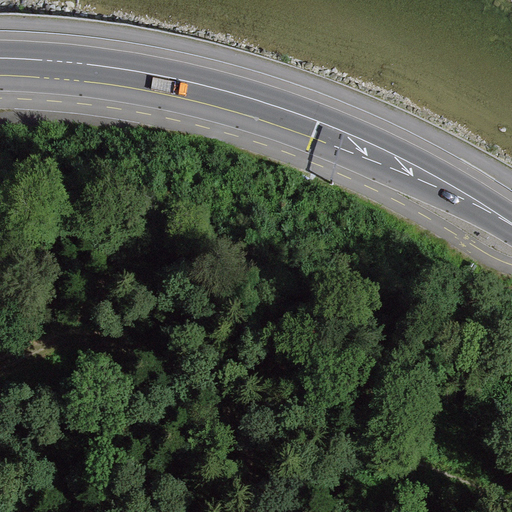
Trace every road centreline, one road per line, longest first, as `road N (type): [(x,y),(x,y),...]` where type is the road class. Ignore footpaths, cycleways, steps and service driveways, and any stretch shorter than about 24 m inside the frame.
road 1 (primary): [(0,64),(131,76),(261,107),(390,158),(511,225)]
road 2 (track): [(261,435),(240,401),(201,380),(73,340),(0,368)]
